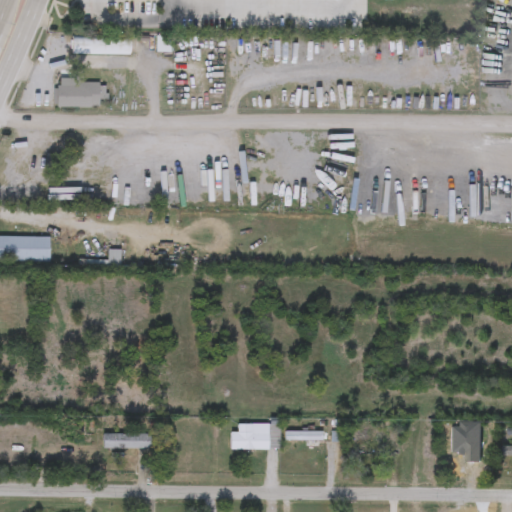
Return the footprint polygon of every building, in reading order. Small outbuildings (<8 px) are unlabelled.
[(116,50),(76,50),(76,37),(116,37),(116,50)] [(56,78),(104,79),(103,106),(55,105),(56,78)] [(0,259),(0,234),(49,234),(49,259),(0,259)] [(230,430),(236,430),(236,423),(279,423),(279,448),(230,448),(230,430)] [(285,430),(321,430),(321,445),(306,445),(306,440),(285,440),(285,430)] [(149,446),(100,446),(100,432),(149,432),(149,446)] [(511,453),(502,453),(502,444),(511,444),(511,453)]
